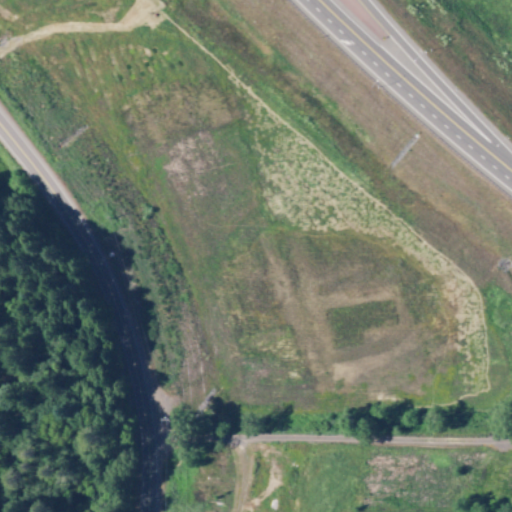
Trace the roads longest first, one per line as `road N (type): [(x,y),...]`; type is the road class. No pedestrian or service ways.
road 1 (secondary): [(151,511),(149,438),(120,312),(74,216),(0,118)]
road 2 (trunk): [(310,0),(511,178)]
road 3 (trunk): [(511,164),(361,0)]
